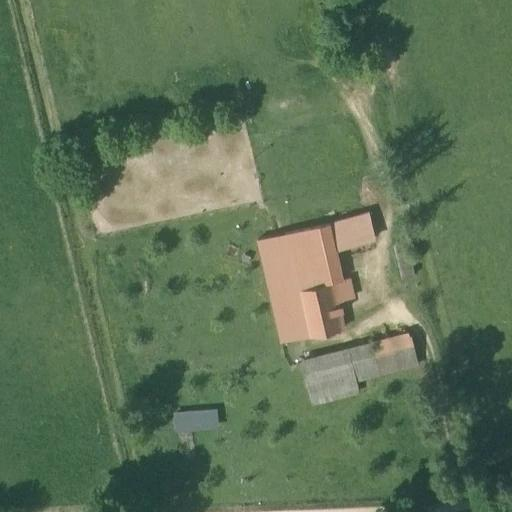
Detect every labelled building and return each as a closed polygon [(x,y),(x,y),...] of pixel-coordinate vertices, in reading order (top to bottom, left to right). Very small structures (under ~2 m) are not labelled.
[(367,211),(328,222),(332,238),(335,246),(373,235),(367,211)] [(284,231),(287,247),(332,238),(328,222),(284,231)] [(280,338),(306,333),(295,286),(296,286),(287,247),(284,231),(257,236),(280,338)] [(287,247),(296,286),(331,279),(340,277),(335,246),(332,238),(287,247)] [(340,277),(331,279),(335,298),(351,295),(347,275),(340,277)] [(341,326),(335,298),(331,279),(296,286),(295,286),(306,333),(341,326)] [(301,360),(310,400),(357,389),(354,376),(416,361),(409,333),(301,360)] [(174,410),(175,426),(215,423),(214,408),(174,410)]
